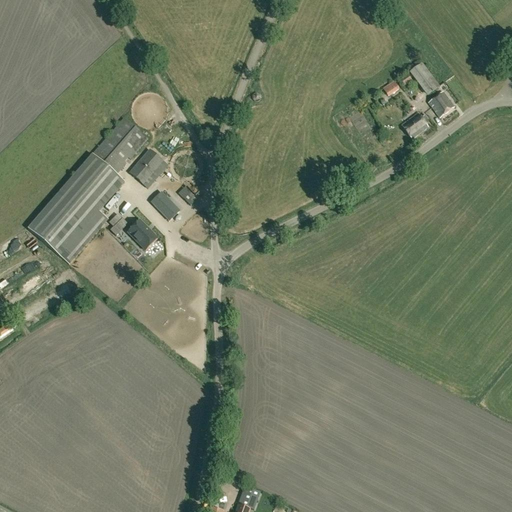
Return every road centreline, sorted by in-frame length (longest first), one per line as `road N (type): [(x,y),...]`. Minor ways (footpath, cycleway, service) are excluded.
road 1 (unclassified): [(216,264),(392,175),(491,105),(511,103)]
road 2 (unclassified): [(216,264),(217,383),(194,511)]
road 3 (unclassified): [(214,166),(280,0)]
